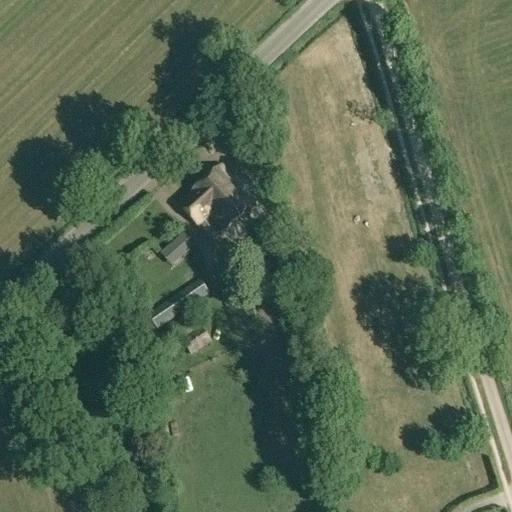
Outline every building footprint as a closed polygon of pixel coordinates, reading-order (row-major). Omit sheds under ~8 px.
[(181,207),(199,227),(218,206),(215,203),(238,183),(222,166),(191,195),(192,196),(181,207)] [(218,206),(210,216),(225,231),(256,202),(238,183),(216,203),(218,206)] [(298,294),(295,283),(279,217),(269,220),(271,227),(256,231),(273,301),(298,294)] [(159,331),(212,296),(195,273),(174,287),(178,293),(148,315),(159,331)] [(198,318),(176,333),(193,358),(214,344),(198,318)]
